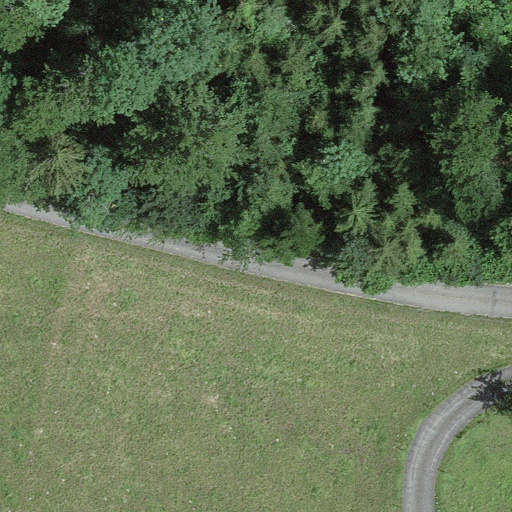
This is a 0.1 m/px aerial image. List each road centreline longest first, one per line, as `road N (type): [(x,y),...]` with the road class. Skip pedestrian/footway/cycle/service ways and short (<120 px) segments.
road 1 (unclassified): [(0,172),(511,314)]
road 2 (track): [(511,376),(452,412),(431,445),(422,511)]
